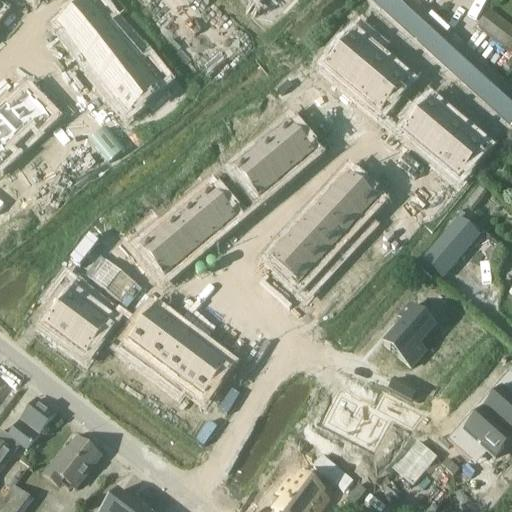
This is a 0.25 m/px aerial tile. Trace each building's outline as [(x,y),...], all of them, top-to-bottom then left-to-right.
[(74,14),(57,28),(72,46),(104,19),(108,16),(107,15),(94,0),(72,0),(66,5),(74,14)] [(212,0),(217,6),(218,6),(222,10),(222,11),(229,4),(224,0),(212,0)] [(252,0),(254,1),(256,3),(257,4),(259,7),(260,8),(262,10),(263,11),(268,16),(281,4),(284,0),(252,0)] [(511,88),(413,0),(372,0),(511,126),(511,124),(511,88)] [(129,11),(128,12),(138,21),(144,15),(139,10),(134,5),(133,6),(129,11)] [(511,56),(511,28),(491,12),(477,29),(511,56)] [(144,15),(138,21),(148,31),(153,26),(154,25),(149,20),(144,15)] [(104,19),(72,46),(86,63),(118,36),(104,19)] [(343,49),(327,70),(346,86),(372,54),(378,47),(350,23),(334,42),(343,49)] [(118,36),(86,63),(99,79),(136,50),(122,33),(118,36)] [(162,40),(161,40),(171,50),(177,44),(173,39),(168,33),(167,34),(165,37),(162,40)] [(402,35),(396,41),(405,49),(410,43),(402,35)] [(410,43),(405,49),(414,57),(419,51),(410,43)] [(136,50),(99,79),(113,96),(149,67),(137,52),(136,50)] [(372,54),(346,86),(362,100),(389,68),(372,54)] [(149,67),(113,96),(127,114),(144,100),(152,109),(172,94),(149,67)] [(389,68),(362,100),(382,116),(408,85),(389,68)] [(443,72),(437,78),(446,85),(451,80),(443,72)] [(0,123),(16,140),(17,141),(18,140),(20,139),(20,138),(22,137),(22,136),(24,134),(25,134),(25,133),(27,131),(28,131),(29,129),(30,129),(31,128),(33,130),(36,133),(38,135),(41,131),(44,129),(44,128),(45,127),(46,126),(47,126),(51,122),(47,119),(45,116),(44,116),(43,114),(36,107),(32,103),(26,97),(25,98),(23,99),(23,100),(21,102),(18,104),(15,107),(12,110),(9,113),(6,109),(4,111),(2,113),(2,112),(0,114),(0,123)] [(477,103),(472,109),(481,117),(486,111),(477,103)] [(431,104),(404,135),(423,152),(450,120),(431,104)] [(255,109),(246,117),(251,123),(260,115),(255,109)] [(486,111),(481,117),(490,125),(495,119),(486,111)] [(246,117),(236,124),(241,130),(251,123),(246,117)] [(450,120),(423,152),(440,166),(466,134),(450,120)] [(0,170),(1,170),(3,168),(6,165),(10,162),(8,160),(5,157),(3,155),(4,153),(6,151),(7,151),(9,149),(10,148),(11,147),(12,146),(14,144),(16,142),(17,141),(16,140),(0,123),(0,170)] [(287,127),(268,143),(294,175),(313,158),(287,127)] [(466,134),(440,166),(459,182),(486,151),(466,134)] [(268,143),(251,157),(277,189),(294,175),(268,143)] [(195,150),(186,158),(190,164),(200,156),(195,150)] [(251,157),(232,173),(258,205),(277,189),(251,157)] [(68,173),(57,182),(63,189),(74,181),(68,173)] [(349,177),(331,196),(361,224),(378,205),(349,177)] [(0,181),(0,198),(5,204),(14,196),(0,181)] [(161,186),(152,194),(157,199),(166,192),(161,186)] [(211,191),(191,207),(218,238),(237,222),(211,191)] [(478,192),(466,208),(471,213),(484,197),(478,192)] [(152,194),(143,201),(148,207),(157,199),(152,194)] [(331,196),(317,212),(346,239),(361,224),(331,196)] [(191,207),(175,221),(201,252),(218,238),(191,207)] [(317,212),(302,227),(332,255),(346,239),(317,212)] [(457,220),(421,263),(441,280),(478,238),(457,220)] [(175,221),(158,235),(184,266),(201,252),(175,221)] [(114,225),(105,232),(110,238),(119,231),(114,225)] [(302,227),(287,243),(317,271),(332,255),(302,227)] [(158,235),(139,251),(165,282),(184,266),(158,235)] [(287,243),(270,262),(300,289),(317,271),(287,243)] [(458,268),(453,278),(470,286),(475,276),(458,268)] [(365,270),(357,278),(362,284),(370,275),(365,270)] [(357,278),(348,287),(354,292),(362,284),(357,278)] [(59,306),(44,327),(64,342),(87,310),(94,302),(64,280),(49,299),(59,306)] [(142,286),(136,291),(144,300),(149,295),(142,286)] [(403,325),(384,347),(410,370),(425,355),(418,348),(434,331),(410,309),(399,321),(403,325)] [(87,310),(64,342),(84,357),(108,325),(87,310)] [(154,312),(131,344),(150,359),(174,327),(154,312)] [(381,338),(390,323),(379,316),(370,332),(381,338)] [(174,327),(150,359),(167,372),(191,340),(174,327)] [(191,340),(167,372),(185,385),(209,353),(191,340)] [(185,385),(179,393),(209,416),(223,396),(214,389),(229,369),(209,353),(185,385)] [(125,372),(120,378),(130,386),(135,379),(125,372)] [(511,376),(508,373),(478,408),(511,438),(511,376)] [(395,381),(389,392),(411,403),(416,393),(395,381)] [(142,385),(138,392),(147,399),(152,393),(142,385)] [(152,393),(147,399),(157,406),(161,400),(152,393)] [(0,434),(0,433),(0,474),(17,447),(26,453),(55,416),(36,402),(9,440),(0,434)] [(321,428),(327,420),(310,406),(303,414),(321,428)] [(511,438),(478,408),(447,442),(471,463),(483,450),(495,460),(511,441),(511,438)] [(340,412),(327,427),(352,448),(366,433),(382,446),(391,435),(368,416),(359,427),(340,412)] [(63,452),(43,478),(57,489),(62,482),(75,493),(86,479),(100,461),(75,442),(66,454),(63,452)] [(395,468),(386,473),(399,494),(409,488),(395,468)] [(283,503),(276,511),(320,511),(326,504),(319,499),(322,495),(301,480),(296,486),(291,482),(278,499),(283,503)] [(0,509),(0,511),(26,511),(32,504),(25,499),(13,491),(0,509)] [(116,494),(102,511),(147,511),(138,505),(134,509),(116,494)]
